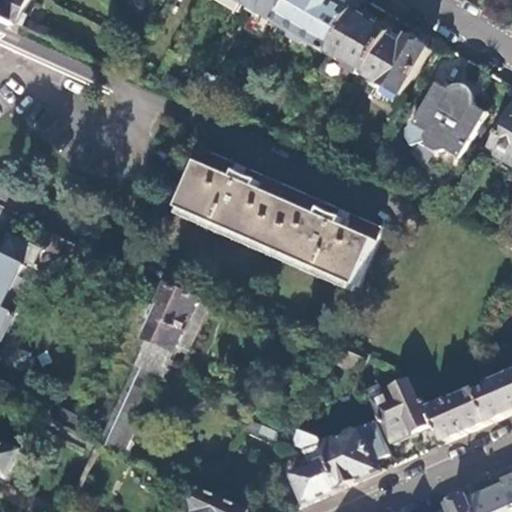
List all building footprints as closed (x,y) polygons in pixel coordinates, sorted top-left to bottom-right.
[(0,0),(0,17),(16,25),(59,45),(62,38),(24,20),(32,0),(0,0)] [(248,0),(245,5),(281,26),(296,0),(248,0)] [(296,0),(281,26),(333,57),(358,13),(346,6),(346,2),(342,0),(296,0)] [(358,13),(333,57),(367,77),(389,39),(392,34),(358,13)] [(0,37),(5,34),(16,25),(0,17),(0,37)] [(125,38),(138,43),(143,32),(131,26),(125,38)] [(389,39),(367,77),(403,98),(430,50),(409,38),(403,47),(389,39)] [(205,73),(189,100),(200,104),(214,79),(205,73)] [(424,140),(416,153),(426,160),(432,163),(438,165),(442,167),(450,153),(463,161),(490,115),(476,107),(477,103),(477,101),(476,98),(474,94),(473,92),(470,90),(468,90),(465,89),(461,89),(460,89),(456,91),(455,92),(453,94),(440,86),(416,127),(429,136),(427,140),(424,140)] [(254,95),(244,89),(228,116),(239,120),(254,95)] [(511,110),(489,151),(511,164),(511,110)] [(181,211),(360,290),(384,233),(343,215),(237,168),(206,154),(181,211)] [(28,263),(37,267),(46,250),(9,232),(0,250),(0,341),(13,315),(4,311),(26,267),(28,263)] [(203,303),(171,288),(167,296),(101,443),(128,455),(134,442),(130,441),(135,430),(138,432),(162,378),(166,380),(178,354),(180,354),(183,349),(201,308),(203,303)] [(201,308),(183,349),(190,351),(208,312),(201,308)] [(360,376),(367,362),(347,352),(340,366),(360,376)] [(482,390),(459,400),(433,412),(448,444),(495,423),(511,415),(511,376),(492,386),(495,392),(484,396),(482,390)] [(426,384),(418,380),(383,397),(375,401),(393,440),(413,432),(415,436),(437,425),(419,388),(426,384)] [(26,393),(2,382),(0,385),(0,395),(20,405),(26,393)] [(375,401),(383,397),(380,391),(371,395),(375,401)] [(70,477),(85,484),(102,446),(38,414),(30,429),(80,454),(70,477)] [(297,441),(247,420),(243,426),(293,448),(295,445),(297,441)] [(364,429),(325,446),(343,490),(360,482),(382,473),(378,463),(393,457),(379,425),(364,431),(364,429)] [(322,439),(302,431),(297,441),(295,445),(310,452),(307,453),(310,461),(306,463),(308,469),(293,475),(307,506),(323,499),(343,490),(325,446),(322,439)] [(395,445),(415,436),(413,432),(393,440),(395,445)] [(0,475),(12,481),(23,453),(0,442),(0,475)] [(511,511),(511,480),(495,488),(470,499),(475,511),(511,511)] [(249,511),(205,492),(196,511),(249,511)] [(475,511),(470,499),(460,504),(450,508),(451,511),(475,511)]
